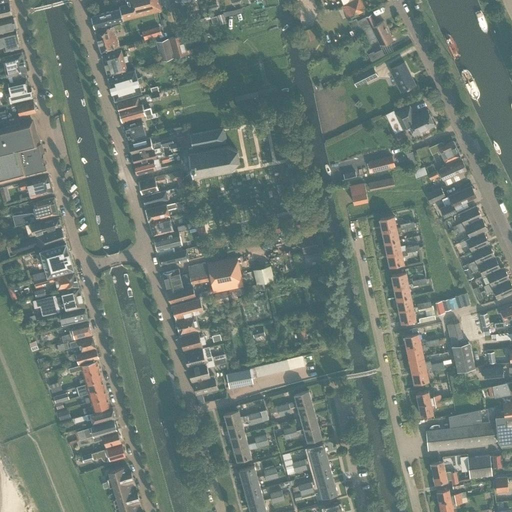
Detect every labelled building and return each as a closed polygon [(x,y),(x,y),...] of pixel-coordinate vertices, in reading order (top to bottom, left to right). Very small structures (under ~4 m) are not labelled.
[(120,9),(123,20),(123,21),(151,13),(152,16),(156,15),(157,15),(160,15),(159,11),(162,10),(159,0),(126,0),(127,4),(119,7),(120,9)] [(366,9),(361,0),(353,0),(342,6),(348,18),(366,9)] [(0,16),(12,13),(9,2),(0,4),(0,16)] [(340,8),(335,11),(340,21),(346,19),(340,8)] [(94,28),(123,20),(120,9),(91,17),(94,28)] [(383,21),(373,26),(368,15),(357,21),(362,31),(364,30),(369,40),(376,37),(380,45),(392,39),(383,21)] [(13,18),(0,21),(0,33),(16,29),(13,18)] [(356,19),(351,22),(355,30),(360,27),(356,19)] [(115,30),(121,28),(119,24),(95,31),(101,52),(119,47),(115,30)] [(144,39),(161,34),(159,27),(142,32),(144,39)] [(16,30),(0,34),(0,47),(4,47),(5,51),(20,48),(18,41),(19,41),(16,30)] [(182,35),(177,36),(169,38),(174,57),(186,54),(182,35)] [(161,61),(173,58),(168,38),(156,41),(161,61)] [(384,55),(394,51),(392,45),(381,49),(384,55)] [(124,62),(128,61),(126,55),(123,56),(121,50),(102,55),(108,76),(127,70),(124,62)] [(27,72),(22,51),(2,57),(7,78),(9,78),(10,83),(13,82),(28,78),(26,72),(27,72)] [(374,51),(368,54),(372,61),(377,59),(375,53),(374,51)] [(401,92),(415,85),(414,84),(414,85),(409,75),(410,74),(404,63),(390,69),(401,92)] [(378,76),(373,66),(352,77),(356,86),(378,76)] [(139,83),(142,82),(140,77),(137,78),(135,69),(110,77),(110,76),(108,77),(109,78),(111,85),(110,86),(112,91),(114,99),(114,100),(115,100),(115,99),(141,92),(139,83)] [(28,78),(13,82),(10,83),(8,83),(11,92),(10,92),(13,102),(33,98),(31,87),(30,88),(29,84),(28,78)] [(323,88),(320,81),(315,84),(318,90),(323,88)] [(237,108),(261,103),(258,91),(234,97),(237,108)] [(119,112),(139,106),(137,98),(117,104),(119,112)] [(11,106),(12,111),(18,110),(19,116),(36,112),(34,100),(11,106)] [(139,106),(119,112),(122,121),(145,114),(145,115),(152,113),(150,107),(144,109),(142,105),(139,106)] [(415,117),(409,106),(395,113),(402,128),(409,125),(414,135),(435,125),(427,110),(419,114),(420,115),(415,117)] [(146,138),(144,128),(141,119),(133,121),(123,124),(129,143),(146,138)] [(38,144),(37,142),(32,120),(4,127),(3,120),(0,120),(0,181),(47,170),(43,153),(42,153),(40,143),(38,144)] [(206,150),(202,150),(202,146),(225,142),(225,138),(226,138),(225,132),(223,132),(223,130),(223,128),(190,134),(193,148),(193,152),(189,153),(189,152),(188,153),(188,154),(190,162),(190,164),(191,167),(192,174),(192,175),(192,176),(194,176),(193,176),(197,175),(198,175),(199,175),(204,174),(205,174),(205,173),(211,173),(212,172),(217,171),(217,172),(218,171),(224,170),(225,170),(230,169),(231,169),(231,168),(239,162),(239,161),(239,159),(237,151),(237,150),(227,146),(226,146),(221,147),(219,147),(214,148),(213,148),(208,149),(206,149),(206,150)] [(149,137),(146,138),(129,143),(132,154),(154,148),(160,147),(161,146),(160,141),(151,144),(149,137)] [(185,149),(183,141),(179,142),(178,142),(175,143),(176,148),(179,148),(179,150),(185,149)] [(443,145),(442,142),(429,147),(432,154),(440,151),(445,162),(460,156),(453,141),(443,145)] [(132,154),(134,163),(159,157),(165,156),(163,151),(161,151),(160,147),(154,148),(132,154)] [(418,163),(415,151),(406,153),(410,165),(418,163)] [(395,166),(392,155),(369,161),(372,172),(395,166)] [(159,157),(134,163),(137,174),(161,167),(159,157)] [(436,169),(432,159),(424,163),(428,172),(436,169)] [(444,180),(466,170),(461,159),(428,174),(430,179),(441,174),(444,180)] [(183,171),(171,173),(173,179),(174,180),(177,180),(179,187),(186,186),(183,171)] [(21,189),(33,186),(36,196),(53,191),(48,175),(37,178),(19,183),(21,189)] [(158,182),(165,180),(164,175),(155,177),(139,181),(142,193),(158,189),(155,180),(157,180),(158,182)] [(395,185),(393,177),(368,182),(370,190),(395,185)] [(353,204),(368,200),(364,184),(350,187),(353,204)] [(476,195),(477,194),(475,191),(474,190),(471,186),(447,196),(442,199),(445,205),(440,207),(444,217),(457,211),(455,207),(462,203),(476,197),(476,195)] [(430,203),(445,197),(441,188),(426,194),(430,203)] [(145,205),(168,199),(165,190),(143,196),(145,205)] [(166,192),(168,200),(175,199),(173,191),(166,192)] [(54,197),(43,200),(37,201),(32,203),(37,219),(58,214),(54,197)] [(168,209),(175,208),(174,203),(146,209),(149,220),(169,216),(168,209)] [(456,225),(458,228),(481,218),(476,205),(459,213),(463,221),(456,225)] [(35,220),(33,212),(13,215),(14,218),(16,226),(35,220)] [(170,216),(166,217),(149,221),(153,235),(174,230),(170,216)] [(394,216),(379,219),(382,231),(396,227),(394,216)] [(59,217),(40,222),(39,220),(25,224),(29,237),(62,226),(59,217)] [(458,228),(459,232),(467,229),(470,237),(483,231),(483,232),(487,230),(481,218),(458,228)] [(320,229),(318,220),(311,221),(313,231),(320,229)] [(196,221),(187,223),(183,224),(184,227),(180,228),(180,231),(197,226),(196,221)] [(396,227),(382,231),(384,242),(399,239),(397,233),(402,232),(401,229),(408,227),(407,223),(400,224),(400,227),(396,227)] [(206,234),(204,225),(197,226),(199,236),(202,235),(206,234)] [(66,240),(62,226),(61,227),(7,245),(2,247),(5,255),(39,244),(40,249),(65,240),(66,240)] [(299,230),(298,226),(253,235),(253,239),(299,230)] [(157,250),(182,244),(179,231),(154,238),(157,250)] [(468,243),(472,251),(489,244),(483,232),(483,231),(470,237),(467,239),(459,242),(461,246),(468,243)] [(304,253),(324,250),(321,234),(302,238),(304,253)] [(399,239),(384,242),(387,254),(401,251),(405,250),(405,248),(404,245),(400,246),(399,239)] [(70,257),(70,255),(69,252),(69,250),(68,250),(66,242),(66,241),(65,242),(41,249),(40,249),(40,250),(41,250),(41,252),(42,256),(40,257),(40,258),(37,259),(39,267),(45,265),(47,273),(48,275),(49,275),(49,274),(72,267),(74,267),(73,266),(71,258),(70,256),(70,257)] [(469,263),(470,267),(494,256),(489,244),(472,251),(476,260),(469,263)] [(401,251),(387,254),(389,266),(404,263),(402,255),(407,255),(406,252),(413,251),(412,246),(405,248),(405,250),(401,251)] [(186,249),(158,256),(160,264),(179,260),(179,262),(188,260),(187,258),(188,257),(186,249)] [(325,257),(323,252),(304,255),(306,261),(325,257)] [(188,267),(189,273),(180,276),(180,273),(176,274),(174,270),(162,273),(167,291),(183,286),(183,287),(192,284),(211,280),(213,289),(214,292),(243,286),(237,256),(188,267)] [(483,276),(487,274),(500,268),(494,256),(470,267),(472,271),(479,267),(483,276)] [(274,280),(271,265),(253,269),(257,284),(274,280)] [(474,277),(469,267),(464,269),(468,279),(474,277)] [(483,286),(485,290),(509,279),(503,267),(500,268),(487,274),(491,283),(483,286)] [(45,277),(44,271),(32,274),(34,280),(45,277)] [(58,289),(78,285),(74,271),(48,277),(48,278),(47,278),(46,278),(34,280),(35,284),(49,281),(49,282),(56,280),(58,289)] [(407,279),(406,272),(391,275),(394,287),(408,284),(412,283),(412,281),(412,278),(407,279)] [(511,292),(511,286),(509,279),(485,290),(487,293),(494,290),(498,299),(511,292)] [(248,291),(264,288),(263,284),(227,291),(229,300),(249,295),(248,291)] [(394,287),(396,299),(411,296),(408,284),(394,287)] [(12,300),(17,299),(14,289),(12,285),(7,287),(12,300)] [(193,285),(184,287),(167,291),(170,301),(186,297),(187,298),(196,296),(193,285)] [(44,306),(45,307),(65,302),(65,301),(82,296),(79,287),(61,291),(62,296),(47,300),(48,305),(44,306)] [(46,295),(44,288),(34,291),(36,298),(46,295)] [(229,301),(227,291),(215,294),(217,303),(229,301)] [(458,307),(470,304),(467,292),(455,296),(458,307)] [(84,306),(82,296),(65,301),(65,302),(45,307),(46,311),(65,306),(66,311),(84,306)] [(411,296),(396,299),(399,310),(413,307),(412,303),(411,296)] [(176,320),(195,315),(198,314),(198,317),(203,316),(203,315),(205,314),(204,310),(203,310),(199,297),(171,305),(175,317),(176,320)] [(455,297),(448,299),(450,309),(457,308),(455,297)] [(445,311),(450,309),(448,299),(442,300),(445,311)] [(444,312),(441,300),(435,302),(438,314),(444,312)] [(511,306),(500,310),(503,321),(505,320),(505,321),(511,318),(511,306)] [(413,307),(399,310),(401,322),(405,321),(406,325),(415,323),(414,319),(416,319),(414,312),(413,307)] [(63,325),(88,319),(85,309),(60,314),(63,325)] [(490,324),(487,313),(480,314),(482,326),(490,324)] [(35,315),(21,319),(22,323),(36,320),(35,315)] [(180,335),(197,330),(200,330),(195,315),(176,320),(180,335)] [(511,320),(507,321),(506,321),(494,323),(495,328),(511,325),(511,320)] [(447,324),(452,346),(464,343),(459,321),(447,324)] [(63,342),(92,334),(89,323),(72,327),(74,335),(71,335),(71,334),(61,336),(63,342)] [(200,338),(198,331),(180,336),(184,350),(202,345),(201,344),(205,343),(203,336),(200,338)] [(418,333),(404,336),(406,348),(425,344),(425,341),(424,339),(420,340),(418,333)] [(221,340),(220,334),(212,336),(214,342),(221,340)] [(81,352),(95,347),(92,336),(78,340),(70,342),(71,347),(79,345),(81,352)] [(425,344),(406,348),(409,359),(423,356),(422,350),(427,349),(426,346),(433,345),(432,340),(425,341),(425,344)] [(38,349),(36,341),(29,343),(32,351),(38,349)] [(58,351),(69,348),(67,342),(57,345),(58,351)] [(469,342),(464,343),(452,346),(457,371),(475,367),(469,342)] [(206,354),(219,352),(217,345),(205,347),(206,354)] [(213,359),(213,360),(226,357),(225,353),(212,357),(212,355),(204,357),(202,348),(184,352),(188,366),(213,359)] [(96,349),(77,355),(76,353),(71,354),(73,360),(77,359),(78,363),(98,358),(96,349)] [(495,362),(494,352),(487,353),(489,363),(495,362)] [(423,356),(409,359),(411,371),(426,368),(431,367),(430,365),(431,364),(430,361),(425,362),(423,356)] [(226,357),(213,360),(213,359),(188,366),(192,380),(209,376),(207,367),(227,362),(226,357)] [(443,362),(437,363),(438,368),(444,367),(443,364),(451,362),(450,359),(443,360),(443,362)] [(81,370),(83,375),(99,370),(96,360),(69,368),(70,373),(77,371),(81,370)] [(483,378),(504,376),(503,366),(482,368),(483,378)] [(252,378),(249,368),(226,373),(229,387),(253,382),(252,378)] [(426,368),(411,371),(414,383),(428,380),(427,372),(426,368)] [(81,385),(85,384),(102,379),(99,370),(83,375),(84,379),(80,381),(81,385)] [(288,373),(290,383),(304,380),(302,370),(288,373)] [(57,381),(55,373),(47,376),(49,384),(57,381)] [(209,376),(192,380),(192,381),(196,394),(217,389),(214,375),(209,376)] [(102,379),(85,384),(86,387),(78,390),(79,395),(84,394),(88,393),(105,389),(102,379)] [(511,381),(492,386),(495,397),(511,393),(511,381)] [(91,401),(107,397),(105,389),(88,393),(89,397),(85,398),(86,403),(91,401)] [(296,401),(288,403),(290,408),(312,402),(309,390),(294,394),(296,401)] [(416,393),(418,404),(441,400),(439,395),(433,396),(434,398),(430,398),(428,390),(416,393)] [(69,399),(67,392),(57,395),(59,402),(69,399)] [(107,397),(91,401),(92,405),(83,408),(85,413),(110,406),(107,397)] [(441,400),(418,404),(421,416),(433,413),(431,405),(435,404),(435,406),(442,405),(441,400)] [(312,402),(290,408),(291,413),(299,411),(301,417),(315,413),(312,402)] [(504,412),(504,417),(496,418),(494,407),(449,416),(450,427),(426,430),(428,450),(491,443),(498,440),(501,446),(511,444),(511,402),(503,403),(504,412)] [(290,408),(288,403),(277,406),(278,411),(290,408)] [(93,425),(115,418),(112,407),(85,415),(86,419),(91,418),(93,425)] [(280,416),(291,413),(290,408),(278,411),(280,416)] [(68,409),(58,412),(61,421),(71,418),(68,409)] [(263,420),(268,418),(266,409),(260,410),(263,420)] [(249,419),(248,415),(240,417),(238,410),(224,414),(227,425),(242,421),(242,422),(249,419)] [(248,415),(249,419),(261,416),(260,411),(248,414),(248,415)] [(295,426),(296,431),(318,425),(315,413),(301,417),(303,424),(295,426)] [(116,429),(114,420),(75,431),(78,440),(116,429)] [(245,433),(242,422),(242,421),(227,425),(230,437),(245,433)] [(321,437),(318,425),(296,431),(297,436),(305,434),(307,441),(321,437)] [(296,431),(295,426),(283,429),(285,434),(296,431)] [(120,440),(121,439),(120,435),(119,434),(117,429),(77,441),(78,446),(102,439),(101,438),(103,437),(106,446),(121,442),(120,440)] [(256,442),(254,437),(247,439),(245,433),(230,437),(233,448),(256,442)] [(256,442),(257,447),(268,444),(267,439),(256,442)] [(253,448),(257,447),(256,442),(233,448),(237,460),(251,456),(249,449),(253,448)] [(91,453),(82,456),(83,462),(101,457),(102,458),(104,460),(105,461),(108,461),(110,460),(125,456),(125,454),(125,453),(125,450),(123,450),(122,444),(107,449),(91,453)] [(327,458),(324,446),(309,450),(312,462),(327,458)] [(510,451),(507,449),(503,451),(502,455),(503,458),(507,459),(510,458),(511,454),(510,451)] [(502,466),(500,454),(492,455),(494,467),(502,466)] [(470,477),(492,475),(489,455),(468,457),(470,477)] [(330,469),(327,458),(312,462),(316,473),(330,469)] [(464,481),(463,476),(457,477),(456,471),(450,473),(450,475),(446,475),(443,461),(431,463),(435,482),(447,480),(451,479),(452,483),(464,481)] [(305,464),(294,467),(295,472),(307,469),(305,464)] [(257,477),(254,465),(239,469),(243,481),(257,477)] [(134,480),(132,476),(131,471),(128,472),(126,466),(109,471),(110,478),(107,479),(109,488),(113,486),(115,492),(133,487),(131,481),(134,480)] [(330,469),(316,473),(319,485),(334,481),(330,469)] [(496,485),(508,484),(507,476),(495,477),(496,485)] [(261,489),(257,477),(243,481),(246,493),(261,489)] [(337,493),(334,481),(319,485),(322,497),(337,493)] [(509,491),(508,484),(496,485),(496,492),(509,491)] [(140,501),(139,496),(137,492),(134,493),(133,487),(115,492),(117,498),(113,500),(116,508),(119,507),(120,511),(124,511),(139,508),(137,502),(140,501)] [(301,495),(313,492),(312,487),(300,490),(301,495)] [(436,491),(439,502),(461,498),(461,497),(466,496),(465,491),(454,494),(454,496),(450,496),(449,488),(436,491)] [(264,500),(261,489),(246,493),(249,504),(264,500)] [(270,493),(271,498),(283,495),(281,490),(270,493)] [(461,498),(439,502),(440,511),(450,511),(453,511),(452,503),(455,502),(456,504),(462,503),(461,498)] [(267,511),(264,500),(249,504),(251,511),(267,511)] [(286,511),(293,510),(291,500),(284,502),(286,511)]
